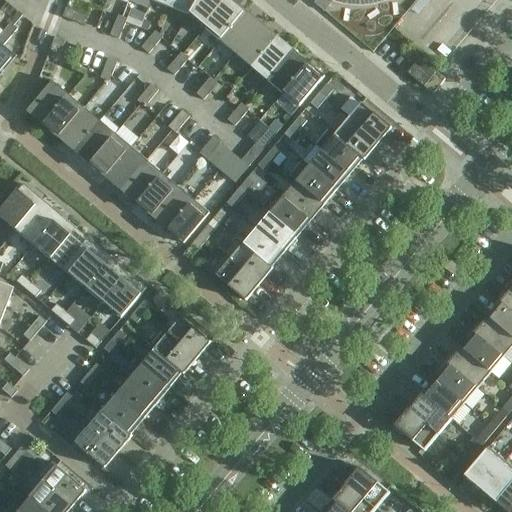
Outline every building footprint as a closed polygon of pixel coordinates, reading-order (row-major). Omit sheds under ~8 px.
[(152,0),(152,1),(171,8),(174,0),(152,0)] [(174,0),(171,8),(189,16),(198,0),(174,0)] [(229,0),(198,0),(189,16),(205,29),(229,0)] [(232,0),(229,0),(205,29),(221,42),(246,11),(232,0)] [(66,9),(63,18),(73,21),(77,12),(66,9)] [(221,42),(236,55),(262,24),(246,11),(221,42)] [(114,26),(123,30),(127,20),(118,16),(114,26)] [(10,39),(18,30),(10,24),(3,33),(10,39)] [(278,37),(262,24),(236,55),(252,68),(278,37)] [(123,30),(114,26),(110,36),(119,39),(123,30)] [(148,40),(156,46),(163,38),(155,32),(148,40)] [(0,45),(3,48),(10,39),(3,33),(0,36),(0,45)] [(293,51),(278,37),(252,68),(267,81),(293,51)] [(62,51),(65,42),(55,38),(52,47),(62,51)] [(156,46),(148,40),(142,48),(149,55),(156,46)] [(0,45),(0,76),(15,58),(3,48),(0,45)] [(309,64),(293,51),(267,81),(283,94),(309,64)] [(175,62),(182,68),(188,60),(181,54),(175,62)] [(408,74),(418,82),(423,86),(438,68),(423,56),(408,74)] [(104,69),(113,72),(117,62),(108,59),(104,69)] [(182,68),(175,62),(167,70),(175,76),(182,68)] [(309,64),(283,94),(299,108),(325,77),(309,64)] [(113,72),(104,69),(101,79),(109,82),(113,72)] [(424,88),(433,95),(445,81),(445,80),(446,79),(442,77),(442,78),(436,73),(424,88)] [(218,84),(210,78),(204,86),(211,92),(218,84)] [(43,126),(69,95),(53,82),(46,90),(41,85),(41,84),(40,83),(34,100),(35,101),(35,100),(37,101),(27,113),(43,126)] [(144,93),(152,100),(159,91),(151,85),(144,93)] [(319,95),(325,100),(333,91),(327,85),(319,95)] [(211,92),(204,86),(197,95),(204,101),(211,92)] [(152,100),(144,93),(137,102),(145,108),(152,100)] [(84,109),(69,95),(43,126),(59,139),(84,109)] [(325,100),(319,95),(310,104),(317,110),(325,100)] [(235,113),(242,119),(249,111),(241,104),(235,113)] [(348,120),(378,145),(392,129),(362,104),(348,120)] [(84,109),(59,139),(74,152),(100,122),(84,109)] [(176,119),(183,125),(190,118),(182,111),(176,119)] [(242,119),(235,113),(228,121),(235,127),(242,119)] [(292,126),(299,132),(307,122),(300,116),(292,126)] [(183,125),(176,119),(169,128),(176,134),(183,125)] [(348,120),(335,135),(364,159),(363,160),(365,161),(378,145),(348,120)] [(74,152),(90,165),(116,135),(100,122),(74,152)] [(299,132),(292,126),(284,136),(291,141),(293,139),(299,144),(305,137),(299,132)] [(131,148),(116,135),(90,165),(105,179),(131,148)] [(350,175),(363,160),(364,159),(335,135),(322,151),(350,175)] [(207,145),(214,152),(221,144),(214,138),(207,145)] [(214,152),(207,145),(200,154),(207,160),(214,152)] [(249,153),(256,159),(263,151),(256,145),(249,153)] [(105,179),(121,192),(147,161),(131,148),(105,179)] [(266,157),(273,163),(281,153),(274,148),(266,157)] [(322,151),(309,167),(337,191),(350,175),(322,151)] [(256,159),(249,153),(242,161),(249,167),(256,159)] [(273,163),(266,157),(258,167),(265,173),(273,163)] [(121,192),(137,205),(162,174),(147,161),(121,192)] [(337,191),(309,167),(296,182),(324,206),(337,191)] [(162,174),(137,205),(152,218),(178,187),(162,174)] [(240,189),(246,194),(255,185),(248,179),(240,189)] [(311,222),(324,206),(296,182),(283,198),(311,222)] [(0,217),(16,231),(42,200),(24,185),(0,213),(0,217)] [(178,187),(152,218),(168,231),(194,200),(178,187)] [(246,194),(240,189),(232,198),(238,204),(246,194)] [(311,222),(283,198),(277,193),(264,209),(270,213),(269,213),(298,238),(311,222)] [(16,231),(34,246),(62,213),(61,212),(59,215),(42,200),(16,231)] [(194,200),(168,231),(184,245),(210,214),(194,200)] [(220,225),(229,215),(222,210),(213,220),(220,225)] [(62,213),(34,246),(51,260),(77,230),(60,216),(62,213)] [(269,213),(256,229),(285,253),(298,238),(269,213)] [(200,235),(207,241),(215,231),(208,226),(200,235)] [(256,229),(243,245),(272,269),(272,268),(285,253),(256,229)] [(51,260),(69,275),(96,242),(94,244),(77,230),(51,260)] [(207,241),(200,235),(192,245),(199,251),(207,241)] [(96,242),(69,275),(86,290),(112,259),(95,245),(97,242),(96,242)] [(243,245),(230,260),(230,261),(260,286),(274,269),(272,268),(272,269),(243,245)] [(246,302),(260,286),(230,261),(230,260),(227,257),(213,274),(246,302)] [(86,290),(104,304),(131,271),(129,273),(112,259),(86,290)] [(131,271),(104,304),(121,320),(147,289),(130,274),(132,272),(131,271)] [(26,290),(31,284),(22,275),(17,282),(16,281),(16,282),(26,290)] [(0,306),(6,309),(14,288),(0,282),(0,306)] [(31,284),(26,290),(36,299),(36,298),(41,292),(31,284)] [(511,290),(502,303),(511,311),(511,290)] [(138,309),(145,315),(153,305),(146,299),(138,309)] [(511,338),(511,311),(502,303),(488,318),(511,338)] [(61,320),(66,313),(57,305),(52,311),(51,311),(61,320)] [(145,315),(138,309),(130,319),(137,324),(145,315)] [(66,313),(61,320),(71,328),(71,327),(76,321),(66,313)] [(32,327),(39,332),(47,322),(46,322),(40,317),(32,327)] [(181,318),(168,333),(168,334),(198,359),(212,343),(181,318)] [(511,338),(488,318),(475,334),(504,358),(511,348),(511,338)] [(39,332),(32,327),(24,336),(30,342),(30,343),(39,332)] [(150,347),(154,350),(155,350),(183,374),(184,376),(198,359),(168,334),(168,333),(165,330),(150,347)] [(112,340),(119,346),(127,336),(120,331),(112,340)] [(96,350),(97,349),(96,349),(101,342),(92,334),(87,340),(86,340),(86,341),(96,350)] [(491,374),(504,358),(475,334),(462,349),(491,374)] [(119,346),(112,340),(104,350),(111,356),(119,346)] [(462,349),(449,365),(478,389),(491,374),(462,349)] [(154,350),(142,365),(170,389),(183,374),(155,350),(154,350)] [(14,369),(20,363),(10,354),(10,355),(5,361),(14,369)] [(20,363),(14,369),(23,377),(23,378),(29,371),(20,363)] [(89,374),(95,380),(104,370),(97,364),(89,374)] [(142,365),(128,381),(157,405),(170,389),(142,365)] [(449,365),(436,381),(465,405),(478,389),(449,365)] [(95,380),(89,374),(80,384),(87,389),(95,380)] [(128,381),(115,397),(144,421),(157,405),(128,381)] [(436,381),(423,396),(452,420),(465,405),(436,381)] [(17,392),(7,383),(7,384),(2,390),(11,398),(12,399),(17,392)] [(61,401),(67,407),(75,397),(69,392),(61,401)] [(423,396),(410,411),(410,412),(439,436),(452,420),(423,396)] [(115,397),(103,411),(131,436),(144,421),(115,397)] [(67,407),(61,401),(52,411),(59,417),(67,407)] [(425,452),(439,436),(410,412),(410,411),(409,410),(395,427),(425,452)] [(90,427),(119,453),(133,437),(131,436),(103,411),(90,427)] [(490,426),(496,431),(505,420),(499,415),(490,426)] [(496,431),(490,426),(481,436),(487,441),(496,431)] [(119,453),(90,427),(75,444),(105,469),(119,453)] [(2,442),(0,444),(0,451),(5,456),(5,457),(6,457),(12,450),(2,442)] [(462,459),(468,464),(478,451),(472,446),(462,459)] [(13,457),(20,463),(28,453),(22,448),(13,457)] [(481,491),(505,462),(489,448),(464,478),(481,491)] [(20,463),(13,457),(6,467),(12,472),(20,463)] [(468,464),(462,459),(451,471),(457,476),(468,464)] [(511,485),(511,467),(505,462),(481,491),(496,504),(511,485)] [(39,480),(43,483),(43,482),(73,508),(87,491),(53,463),(39,480)] [(390,494),(360,468),(346,485),(347,486),(348,485),(377,510),(390,494)] [(43,483),(29,498),(45,511),(69,511),(73,508),(43,482),(43,483)] [(347,511),(374,511),(377,510),(348,485),(347,486),(335,501),(347,511)] [(511,511),(511,485),(496,504),(505,511),(511,511)] [(45,511),(29,498),(18,511),(45,511)] [(347,511),(335,501),(325,511),(347,511)]
